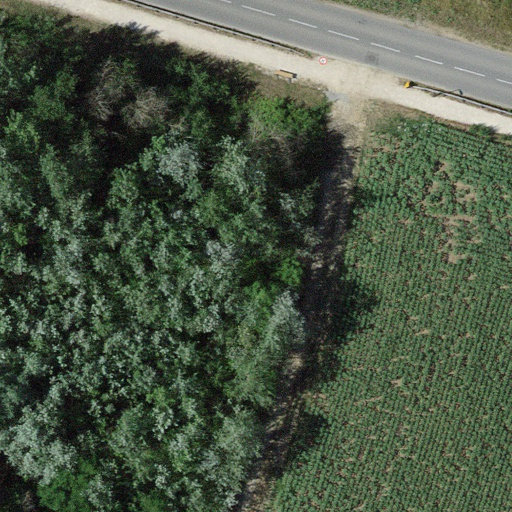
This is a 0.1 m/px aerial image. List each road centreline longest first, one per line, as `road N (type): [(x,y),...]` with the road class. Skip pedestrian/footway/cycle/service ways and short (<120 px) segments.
road 1 (track): [(366,41),(334,219),(253,511)]
road 2 (unclassified): [(226,0),(511,83)]
